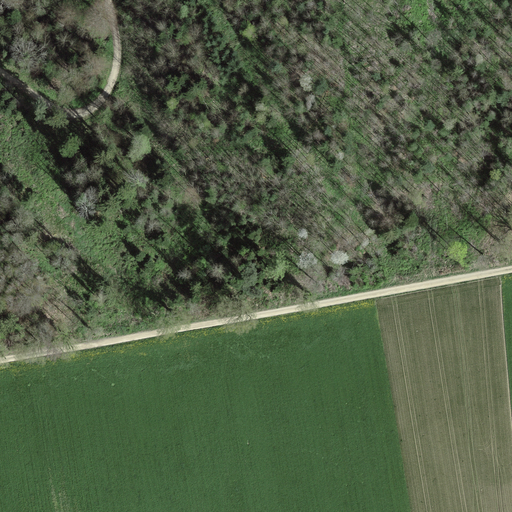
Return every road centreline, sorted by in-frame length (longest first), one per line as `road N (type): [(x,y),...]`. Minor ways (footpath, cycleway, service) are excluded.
road 1 (track): [(511,270),(0,359)]
road 2 (track): [(0,73),(59,110),(98,103),(115,71),(107,0)]
